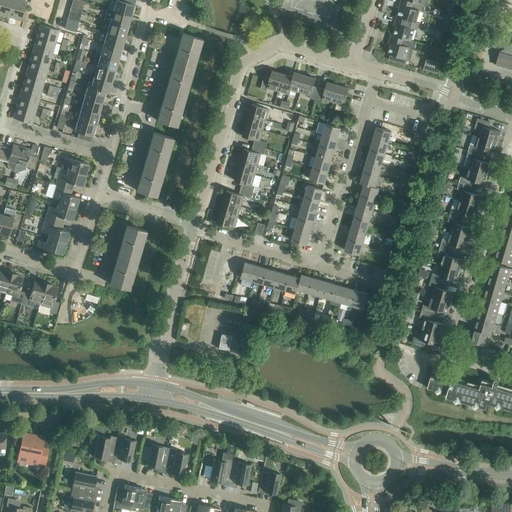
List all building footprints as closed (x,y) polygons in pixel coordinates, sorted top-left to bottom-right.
[(0,13),(9,17),(14,0),(1,0),(0,5),(0,13)] [(21,20),(27,1),(23,0),(14,0),(9,17),(21,20)] [(85,1),(80,0),(72,0),(70,8),(82,12),(85,1)] [(121,0),(121,1),(117,0),(116,0),(113,11),(131,16),(135,0),(121,0)] [(410,0),(401,0),(397,16),(409,20),(416,22),(419,11),(423,11),(425,5),(414,1),(410,0)] [(79,22),(82,12),(70,8),(67,19),(79,22)] [(128,27),(131,16),(113,11),(107,9),(104,20),(110,22),(128,27)] [(407,26),(409,20),(397,16),(395,23),(397,24),(394,35),(393,34),(392,35),(411,40),(414,28),(407,26)] [(76,32),(79,22),(67,19),(64,29),(76,32)] [(124,38),(128,27),(110,22),(107,33),(124,38)] [(59,30),(40,25),(36,37),(56,42),(59,30)] [(121,49),(124,38),(107,33),(104,44),(121,49)] [(202,39),(183,33),(157,120),(177,126),(202,39)] [(393,34),(391,34),(389,41),(392,42),(390,49),(388,49),(387,53),(387,52),(386,53),(390,54),(389,59),(409,65),(404,63),(406,58),(410,60),(416,41),(411,40),(392,35),(393,34)] [(56,42),(36,37),(33,48),(52,54),(56,42)] [(89,40),(87,39),(82,38),(79,49),(83,50),(85,45),(87,45),(89,40)] [(499,52),(496,65),(511,69),(511,43),(511,48),(508,47),(499,52)] [(118,60),(121,49),(104,44),(100,55),(118,60)] [(52,54),(33,48),(30,60),(49,65),(52,54)] [(83,50),(79,49),(76,60),(80,61),(81,61),(84,50),(83,50)] [(115,71),(118,60),(100,55),(97,66),(115,71)] [(426,59),(423,69),(438,74),(441,63),(426,59)] [(49,65),(30,60),(26,71),(46,77),(49,65)] [(112,82),(115,71),(97,66),(94,77),(112,82)] [(277,91),(282,73),(272,70),(270,78),(264,76),(260,89),(266,91),(267,88),(277,91)] [(46,77),(26,71),(23,83),(42,88),(46,77)] [(300,92),(305,75),(294,72),(293,76),(293,77),(290,89),(300,92)] [(293,77),(293,76),(282,73),(277,91),(289,94),(290,89),(293,77)] [(316,100),(319,88),(314,86),(316,78),(305,75),(300,92),(311,95),(310,98),(316,100)] [(109,93),(112,82),(94,77),(92,83),(89,82),(87,86),(91,87),(91,88),(105,92),(109,93)] [(333,102),(338,85),(327,81),(325,89),(319,88),(316,100),(321,102),(322,99),(333,102)] [(42,88),(23,83),(20,94),(39,100),(42,88)] [(349,88),(338,85),(333,102),(344,105),(349,88)] [(102,103),(105,92),(91,88),(91,87),(87,86),(84,97),(102,103)] [(39,100),(20,94),(16,106),(36,111),(39,100)] [(99,114),(102,103),(84,97),(81,108),(99,114)] [(252,103),(249,114),(266,119),(269,108),(252,103)] [(36,111),(16,106),(13,118),(32,123),(36,111)] [(96,125),(99,114),(81,108),(78,119),(96,125)] [(60,114),(57,127),(63,129),(66,116),(60,114)] [(266,119),(249,114),(246,125),(263,130),(266,119)] [(339,120),(328,117),(326,123),(338,126),(339,120)] [(478,118),(476,124),(475,128),(479,130),(478,136),(498,142),(501,131),(488,128),(490,122),(478,118)] [(91,141),(96,125),(78,119),(77,121),(75,131),(79,132),(77,138),(91,141)] [(341,127),(338,126),(326,123),(323,134),(338,138),(341,127)] [(263,130),(246,125),(243,135),(255,139),(253,145),(266,148),(267,142),(260,140),(263,130)] [(377,127),(373,138),(388,142),(391,131),(377,127)] [(173,138),(154,132),(137,191),(156,196),(173,138)] [(334,150),(338,138),(323,134),(320,145),(334,150)] [(495,152),(498,142),(478,136),(475,145),(470,144),(468,150),(481,154),(482,148),(495,152)] [(385,153),(388,142),(373,138),(370,149),(385,153)] [(15,172),(22,147),(13,144),(12,149),(3,146),(0,157),(0,159),(8,162),(7,164),(12,171),(15,172)] [(264,154),(266,148),(253,145),(252,150),(244,148),(241,159),(258,164),(261,153),(264,154)] [(331,161),(334,150),(320,145),(316,156),(331,161)] [(46,163),(51,148),(44,146),(40,161),(46,163)] [(31,149),(22,147),(15,172),(17,172),(25,169),(26,167),(35,169),(35,166),(38,156),(30,154),(31,149)] [(382,165),(385,153),(370,149),(367,160),(382,165)] [(479,160),(481,154),(468,150),(466,157),(471,158),(468,168),(489,174),(492,163),(479,160)] [(64,156),(63,162),(61,168),(68,170),(85,175),(88,163),(64,156)] [(328,172),(331,161),(316,156),(313,168),(328,172)] [(258,164),(241,159),(238,169),(255,174),(258,164)] [(378,176),(382,165),(367,160),(364,172),(378,176)] [(325,183),(328,172),(313,168),(310,179),(325,183)] [(486,184),(489,174),(468,168),(465,178),(461,176),(459,182),(471,186),(473,180),(486,184)] [(255,174),(238,169),(235,180),(242,182),(241,188),(253,192),(255,186),(252,185),(255,174)] [(82,186),(85,175),(68,170),(67,174),(59,173),(56,185),(70,189),(71,183),(82,186)] [(375,186),(378,176),(364,172),(360,183),(364,184),(379,188),(375,186)] [(13,179),(11,182),(10,186),(16,188),(18,180),(13,179)] [(470,192),(471,186),(459,182),(457,189),(462,190),(459,200),(479,206),(482,196),(470,192)] [(376,199),(379,188),(364,184),(361,195),(376,199)] [(68,194),(70,189),(56,185),(53,196),(60,199),(58,204),(75,209),(78,197),(68,194)] [(323,189),(313,186),(308,185),(305,196),(320,200),(323,189)] [(227,190),(224,201),(241,206),(244,195),(251,198),(253,192),(241,188),(239,194),(227,190)] [(373,210),(376,199),(361,195),(358,206),(373,210)] [(316,211),(320,200),(305,196),(302,207),(316,211)] [(476,216),(479,206),(459,200),(454,198),(451,208),(449,215),(462,218),(464,213),(476,216)] [(241,206),(224,201),(221,211),(238,216),(241,206)] [(72,220),(75,209),(58,204),(57,208),(49,207),(46,219),(60,223),(61,217),(72,220)] [(377,211),(373,210),(358,206),(355,217),(369,221),(374,222),(377,211)] [(313,222),(316,211),(302,207),(298,218),(313,222)] [(18,227),(21,217),(21,215),(15,213),(16,211),(5,208),(3,215),(0,225),(0,232),(9,235),(12,225),(18,227)] [(238,216),(221,211),(217,222),(235,227),(238,216)] [(460,224),(462,218),(449,215),(448,221),(452,222),(450,232),(470,238),(473,228),(460,224)] [(313,222),(298,218),(293,216),(289,228),(295,229),(310,234),(313,222)] [(366,232),(369,221),(355,217),(351,228),(366,232)] [(58,228),(60,223),(46,219),(43,230),(50,233),(48,238),(65,243),(68,231),(58,228)] [(262,235),(264,226),(265,224),(258,222),(255,233),(262,235)] [(146,231),(127,225),(110,284),(129,289),(146,231)] [(511,240),(511,228),(505,226),(502,238),(511,240)] [(363,243),(366,232),(351,228),(348,239),(363,243)] [(23,242),(26,233),(26,231),(20,229),(20,231),(17,240),(23,242)] [(307,245),(310,234),(295,229),(292,240),(307,245)] [(467,248),(470,238),(450,232),(447,242),(442,240),(440,247),(453,250),(454,244),(467,248)] [(62,254),(65,243),(48,238),(47,242),(39,241),(38,247),(62,254)] [(511,252),(511,240),(502,238),(498,249),(511,252)] [(360,254),(363,243),(348,239),(345,250),(360,254)] [(451,256),(453,250),(440,247),(438,255),(439,257),(442,258),(440,264),(461,270),(464,260),(451,256)] [(511,264),(511,263),(511,252),(498,249),(495,260),(511,264)] [(252,280),(256,265),(245,262),(241,277),(252,280)] [(458,280),(461,270),(440,264),(437,274),(433,273),(431,279),(443,283),(445,277),(458,280)] [(511,268),(494,264),(491,275),(507,279),(511,268)] [(263,283),(267,268),(256,265),(252,280),(263,283)] [(274,286),(278,272),(267,268),(263,283),(274,286)] [(6,293),(12,273),(6,271),(5,272),(0,270),(0,291),(6,293)] [(285,290),(289,275),(278,272),(274,286),(285,290)] [(18,275),(12,273),(6,293),(12,295),(10,300),(22,304),(25,292),(19,290),(23,277),(18,276),(18,275)] [(309,292),(313,278),(302,274),(301,278),(298,289),(309,292)] [(298,289),(301,278),(289,275),(285,290),(297,293),(298,289)] [(504,291),(507,279),(491,275),(488,286),(504,291)] [(320,296),(324,281),(313,278),(309,292),(320,296)] [(442,288),(443,283),(431,279),(429,285),(434,286),(431,296),(451,302),(454,292),(442,288)] [(40,305),(46,283),(40,281),(40,282),(34,281),(31,294),(25,292),(22,304),(28,305),(29,300),(40,303),(40,305)] [(331,299),(335,284),(324,281),(320,296),(331,299)] [(52,285),(46,283),(40,305),(51,308),(50,312),(56,314),(60,302),(54,300),(57,287),(52,286),(52,285)] [(342,302),(346,287),(335,284),(331,299),(342,302)] [(501,302),(504,291),(488,286),(484,297),(501,302)] [(353,305),(357,290),(346,287),(342,302),(353,305)] [(369,294),(357,290),(353,305),(364,309),(369,294)] [(448,312),(451,302),(431,296),(428,306),(423,305),(421,311),(434,315),(436,309),(448,312)] [(501,302),(484,297),(481,308),(498,313),(501,302)] [(498,313),(481,308),(478,319),(494,324),(498,313)] [(432,320),(434,315),(421,311),(420,317),(424,319),(422,328),(442,334),(445,324),(432,320)] [(494,324),(478,319),(475,330),(491,335),(494,324)] [(439,345),(442,334),(422,328),(419,338),(414,337),(412,343),(425,347),(426,341),(439,345)] [(491,335),(475,330),(471,341),(488,346),(491,335)] [(232,336),(221,334),(218,348),(229,350),(232,336)] [(498,384),(500,379),(495,378),(493,383),(482,379),(480,388),(452,380),(453,377),(432,371),(428,388),(435,390),(438,394),(441,392),(447,393),(446,396),(454,399),(456,402),(460,400),(472,404),(475,408),(478,406),(486,408),(488,403),(495,404),(497,408),(501,406),(511,409),(511,391),(497,387),(498,384)] [(42,446),(43,438),(24,434),(19,455),(39,459),(38,462),(45,464),(48,447),(42,446)] [(113,456),(117,437),(111,435),(110,438),(92,434),(90,443),(96,444),(94,456),(107,459),(107,454),(113,456)] [(118,434),(117,437),(113,456),(119,457),(119,459),(132,461),(136,441),(124,438),(125,435),(118,434)] [(162,459),(167,460),(170,448),(152,444),(147,464),(160,467),(162,459)] [(228,445),(226,453),(234,454),(236,447),(228,445)] [(177,449),(170,448),(167,460),(174,462),(171,472),(184,475),(188,454),(176,451),(177,449)] [(273,462),(275,456),(266,454),(259,489),(265,490),(265,491),(277,494),(281,473),(280,473),(273,462)] [(223,476),(229,477),(228,481),(229,481),(233,461),(226,459),(226,462),(214,459),(212,466),(205,465),(203,475),(210,477),(209,480),(222,483),(223,476)] [(251,464),(233,461),(229,481),(247,485),(251,464)] [(76,471),(72,490),(92,494),(93,488),(94,488),(96,475),(76,471)] [(6,485),(4,494),(12,495),(13,486),(6,485)] [(114,501),(113,507),(131,510),(131,509),(135,487),(125,485),(124,490),(117,488),(114,501)] [(146,489),(135,487),(131,509),(145,511),(148,511),(150,508),(152,498),(145,496),(146,489)] [(91,500),(92,494),(72,490),(70,497),(73,497),(70,509),(85,511),(91,511),(94,501),(91,500)] [(167,511),(170,498),(159,496),(156,509),(150,508),(148,511),(167,511)] [(181,501),(170,498),(167,511),(185,511),(187,507),(180,505),(181,501)] [(294,511),(295,509),(301,511),(303,501),(289,498),(288,504),(283,503),(281,511),(294,511)] [(511,511),(511,502),(493,501),(492,511),(511,511)]
